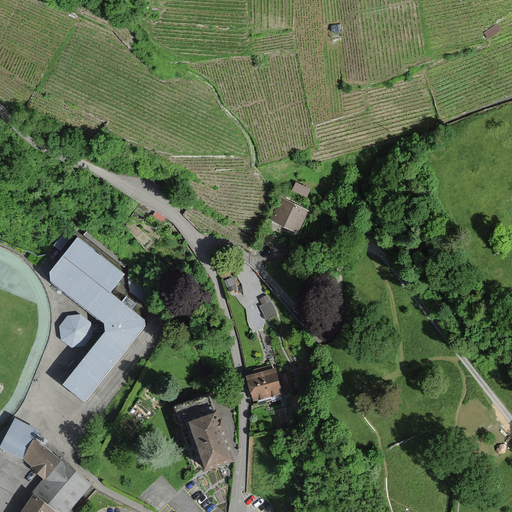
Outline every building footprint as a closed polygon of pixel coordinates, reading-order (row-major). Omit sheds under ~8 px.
[(501,30),(498,24),(485,33),(489,38),(501,30)] [(342,35),(341,25),(333,26),(333,35),(342,35)] [(310,189),(298,183),(295,188),(307,195),(310,189)] [(283,198),(271,221),(298,233),(309,210),(283,198)] [(113,291),(127,273),(80,235),(51,272),(51,282),(105,324),(106,330),(63,384),(86,402),(147,324),(147,319),(113,291)] [(268,292),(257,297),(267,317),(277,313),(268,292)] [(60,326),(62,339),(72,347),(85,346),(93,335),(92,322),(82,314),(68,315),(60,326)] [(275,369),(247,377),(254,400),(281,393),(275,369)] [(208,397),(175,410),(183,429),(191,426),(208,470),(236,459),(218,411),(214,413),(208,397)] [(2,447),(24,458),(45,479),(36,490),(39,493),(23,511),(66,511),(92,482),(64,458),(63,459),(36,438),(39,430),(15,419),(2,447)]
